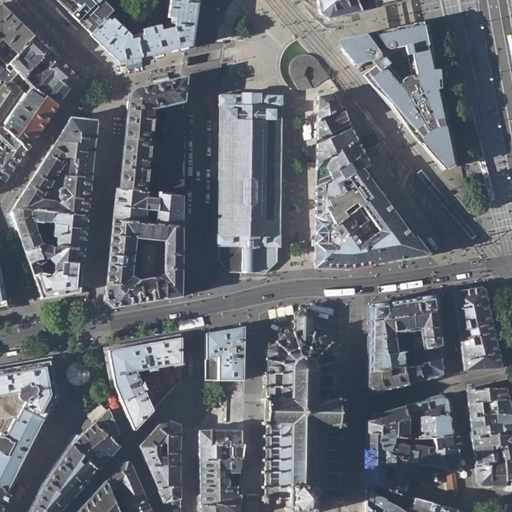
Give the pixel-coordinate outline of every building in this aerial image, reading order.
[(53,0),(59,5),(60,4),(91,35),(109,16),(124,0),(53,0)] [(169,0),(166,25),(142,31),(142,38),(131,41),(129,37),(109,16),(91,35),(89,36),(118,64),(178,50),(189,47),(195,0),(169,0)] [(327,20),(358,12),(353,0),(316,0),(318,15),(327,20)] [(373,0),(376,8),(410,0),(373,0)] [(0,4),(0,59),(8,66),(9,65),(34,37),(0,4)] [(452,165),(455,164),(450,139),(445,116),(443,116),(442,110),(443,110),(439,93),(435,94),(432,84),(435,84),(434,76),(430,75),(429,67),(434,68),(425,25),(423,25),(422,22),(347,39),(347,40),(346,40),(343,49),(344,50),(343,51),(354,65),(369,61),(373,66),(363,75),(442,170),(445,169),(443,164),(450,161),(452,165)] [(40,42),(34,37),(9,65),(17,74),(23,80),(48,50),(40,42)] [(77,78),(48,50),(23,80),(30,88),(31,88),(31,87),(57,107),(64,96),(77,78)] [(0,59),(0,89),(5,82),(12,82),(11,81),(17,74),(9,65),(8,66),(0,59)] [(144,170),(146,170),(147,162),(161,163),(158,193),(180,196),(183,101),(186,77),(137,89),(128,100),(119,187),(118,189),(141,191),(144,170)] [(12,82),(5,82),(0,89),(0,128),(1,128),(0,127),(0,120),(21,91),(12,82)] [(27,151),(57,107),(31,87),(31,88),(30,88),(25,95),(21,91),(0,120),(0,127),(1,128),(3,127),(27,151)] [(317,97),(316,119),(338,108),(332,93),(317,97)] [(277,262),(277,247),(279,247),(279,235),(278,235),(279,177),(278,177),(279,166),(280,107),(281,107),(281,97),(258,97),(258,95),(240,94),(240,96),(222,96),(218,96),(218,98),(218,102),(218,106),(219,106),(219,107),(220,107),(220,119),(219,119),(219,122),(219,133),(218,133),(218,136),(219,136),(219,147),(218,147),(218,150),(219,150),(219,162),(218,162),(218,164),(219,164),(219,175),(218,175),(217,178),(219,178),(218,190),(217,190),(217,193),(218,193),(218,204),(217,204),(217,207),(218,207),(218,218),(216,218),(216,219),(216,221),(218,221),(218,232),(216,232),(216,234),(215,238),(216,238),(216,242),(215,242),(215,246),(217,246),(217,262),(223,269),(228,275),(242,275),(242,273),(252,273),(252,275),(265,275),(277,262)] [(341,106),(338,108),(316,119),(316,128),(316,140),(348,124),(341,106)] [(69,119),(47,154),(62,165),(64,162),(68,162),(69,163),(66,167),(65,176),(89,179),(92,152),(95,122),(69,119)] [(18,164),(27,151),(3,127),(1,128),(0,128),(0,147),(4,151),(17,164),(18,164)] [(316,159),(316,161),(357,142),(350,128),(316,145),(316,159)] [(316,161),(315,170),(325,166),(329,175),(364,155),(360,148),(357,142),(316,161)] [(0,188),(17,164),(4,151),(0,153),(0,188)] [(47,154),(13,208),(32,211),(39,200),(42,195),(45,196),(47,195),(47,192),(45,190),(62,165),(47,154)] [(326,212),(331,223),(326,225),(341,244),(323,260),(323,269),(348,269),(427,256),(427,253),(426,252),(414,236),(413,236),(393,207),(371,175),(374,173),(364,155),(329,175),(329,176),(332,179),(328,181),(328,180),(315,186),(314,216),(326,212)] [(315,183),(329,176),(329,175),(325,166),(315,170),(315,174),(315,183)] [(85,218),(89,179),(65,176),(62,178),(61,188),(58,188),(55,191),(57,194),(59,202),(57,204),(53,202),(39,200),(32,211),(41,212),(85,218)] [(141,191),(118,189),(115,189),(112,219),(180,228),(180,196),(158,193),(157,193),(156,199),(149,198),(150,192),(141,191)] [(10,212),(19,238),(38,232),(35,222),(44,223),(44,218),(41,218),(41,212),(32,211),(13,208),(10,212)] [(82,249),(85,218),(41,212),(41,218),(44,218),(44,223),(45,222),(53,223),(55,226),(53,242),(56,243),(57,246),(82,249)] [(313,268),(323,269),(323,260),(341,244),(326,225),(331,223),(326,212),(314,216),(314,257),(313,268)] [(110,234),(111,234),(106,285),(105,285),(104,300),(112,307),(179,296),(180,228),(112,219),(110,234)] [(82,249),(57,246),(55,248),(42,243),(38,232),(19,238),(40,300),(78,293),(82,249)] [(452,293),(462,370),(496,369),(497,367),(498,364),(482,290),(478,288),(452,293)] [(367,306),(367,372),(404,366),(402,352),(415,349),(439,345),(432,296),(367,306)] [(292,314),(294,315),(294,321),(292,321),(292,323),(294,323),(294,328),(292,328),(292,331),(293,331),(290,333),(287,332),(287,330),(284,330),(284,333),(281,335),(279,333),(277,335),(279,337),(277,342),(276,340),(274,342),(275,344),(269,345),(268,344),(267,345),(268,347),(265,350),(263,350),(263,353),(265,353),(265,358),(264,358),(264,360),(265,360),(265,362),(268,362),(267,367),(266,367),(266,373),(262,372),(262,375),(266,375),(266,385),(262,385),(262,388),(266,388),(265,398),(261,398),(261,401),(264,401),(263,422),(261,422),(261,425),(265,425),(265,435),(262,435),(261,437),(265,437),(265,447),(262,447),(262,450),(263,450),(263,458),(262,458),(261,461),(265,461),(265,471),(261,471),(261,473),(265,474),(264,482),(263,482),(263,486),(261,486),(261,488),(264,488),(264,492),(260,497),(260,500),(262,502),(265,502),(268,500),(269,500),(269,496),(272,496),(274,496),(275,500),(276,500),(276,502),(279,503),(279,500),(288,500),(288,505),(286,505),(286,507),(284,507),(284,510),(287,510),(287,511),(288,511),(290,511),(291,511),(295,508),(295,506),(299,506),(304,506),(304,508),(308,511),(309,511),(311,511),(312,511),(313,511),(313,510),(315,510),(315,508),(313,508),(313,506),(312,506),(312,500),(320,501),(320,503),(324,503),(324,500),(325,501),(326,497),(328,497),(330,497),(330,501),(331,501),(334,503),(337,503),(339,501),(339,498),(336,494),(336,489),(339,489),(339,487),(337,487),(337,484),(336,484),(336,475),(340,475),(340,472),(336,472),(336,463),(340,463),(340,460),(337,460),(337,451),(340,451),(340,448),(337,448),(337,439),(340,439),(340,436),(337,436),(337,426),(342,426),(342,423),(338,423),(339,403),(343,403),(343,400),(338,399),(338,389),(341,389),(341,387),(338,387),(338,377),(341,377),(341,374),(339,374),(339,363),(341,363),(341,361),(340,361),(340,355),(342,355),(342,353),(340,353),(338,349),(339,347),(337,345),(335,347),(331,345),(331,344),(330,342),(328,343),(327,338),(328,337),(327,335),(325,336),(322,334),(322,331),(320,331),(320,333),(314,334),(313,331),(314,331),(314,329),(312,329),(312,324),(314,324),(314,321),(313,321),(313,315),(315,314),(314,312),(312,313),(309,309),(310,307),(307,306),(306,308),(301,308),(300,306),(298,307),(299,309),(295,313),(293,312),(292,314)] [(204,334),(204,380),(242,379),(242,326),(204,334)] [(179,380),(179,338),(106,351),(113,386),(119,401),(132,430),(134,429),(179,380)] [(443,372),(439,345),(415,349),(417,363),(404,366),(367,372),(367,386),(375,393),(440,376),(443,372)] [(415,349),(402,352),(404,366),(417,363),(415,349)] [(50,379),(47,361),(0,369),(0,488),(5,491),(23,454),(53,396),(50,379)] [(88,362),(68,361),(68,382),(87,383),(88,362)] [(465,390),(466,405),(506,400),(503,387),(465,390)] [(442,396),(403,406),(403,418),(415,417),(447,413),(445,400),(442,396)] [(466,405),(468,417),(509,415),(506,400),(466,405)] [(366,423),(366,432),(390,433),(404,433),(403,418),(403,406),(372,414),(366,423)] [(107,411),(92,424),(118,446),(121,443),(107,411)] [(449,435),(447,413),(415,417),(415,434),(430,435),(449,435)] [(468,417),(469,428),(511,423),(509,415),(468,417)] [(179,435),(179,425),(163,419),(138,445),(163,502),(166,511),(180,511),(179,447),(179,435)] [(469,428),(471,439),(511,434),(511,429),(511,423),(469,428)] [(92,424),(70,445),(95,471),(118,446),(92,424)] [(204,458),(204,459),(240,459),(242,459),(243,444),(240,443),(240,430),(209,430),(209,431),(204,431),(198,431),(198,458),(204,458)] [(390,440),(390,433),(366,432),(365,456),(365,473),(365,499),(366,499),(370,492),(372,487),(403,496),(406,487),(412,489),(415,481),(409,479),(414,465),(400,463),(391,462),(390,440)] [(489,486),(503,486),(503,481),(511,479),(511,434),(471,439),(474,467),(489,464),(489,486)] [(451,443),(449,435),(430,435),(430,444),(455,447),(451,443)] [(458,447),(455,447),(430,444),(390,440),(391,462),(400,463),(414,465),(446,469),(454,471),(458,471),(458,447)] [(28,511),(57,511),(64,504),(65,505),(74,494),(95,471),(70,445),(45,481),(45,480),(37,494),(38,494),(28,511)] [(239,492),(240,459),(204,459),(198,459),(199,506),(239,507),(239,492)] [(147,511),(150,511),(129,461),(124,460),(104,482),(107,485),(118,511),(147,511)] [(479,486),(489,486),(489,464),(474,467),(476,482),(479,486)] [(511,479),(503,481),(503,486),(503,491),(511,490),(511,479)] [(118,511),(107,485),(104,482),(91,495),(91,496),(76,511),(118,511)] [(0,511),(9,494),(5,491),(0,488),(0,511)] [(409,511),(408,511),(370,492),(366,499),(383,511),(409,511)] [(383,511),(366,499),(365,499),(364,511),(383,511)] [(413,499),(408,511),(409,511),(451,511),(452,509),(451,508),(413,499)]
